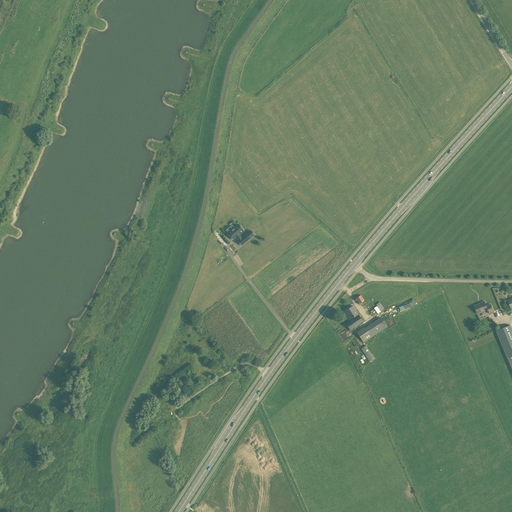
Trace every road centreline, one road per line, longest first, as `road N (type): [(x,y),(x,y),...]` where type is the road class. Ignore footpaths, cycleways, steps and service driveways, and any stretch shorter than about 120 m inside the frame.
road 1 (primary): [(176,511),(338,283)]
road 2 (primary): [(354,264),(511,85)]
road 3 (unclassified): [(511,282),(374,278),(354,264)]
